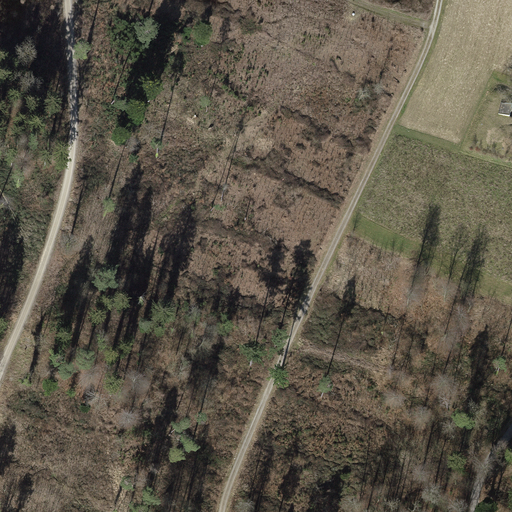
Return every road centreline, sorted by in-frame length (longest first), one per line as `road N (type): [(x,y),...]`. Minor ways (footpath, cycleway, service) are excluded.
road 1 (track): [(223,511),(262,405),(393,124),(437,0)]
road 2 (track): [(68,0),(73,135),(61,211),(0,372)]
